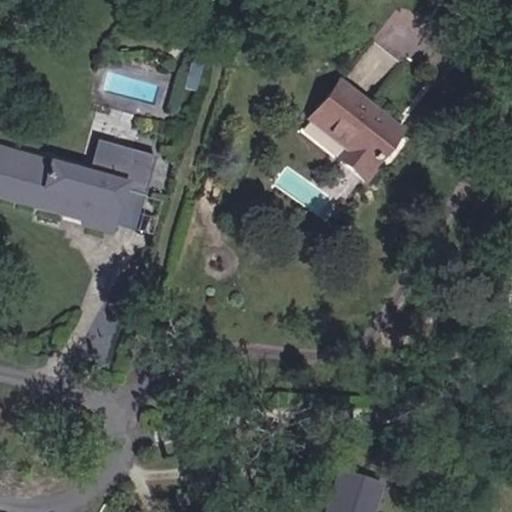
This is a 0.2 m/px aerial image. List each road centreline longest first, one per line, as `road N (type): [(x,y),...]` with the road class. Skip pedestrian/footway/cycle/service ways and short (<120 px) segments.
road 1 (residential): [(0,502),(30,508),(85,495),(108,479),(119,452),(114,418),(97,400),(0,375)]
road 2 (unknown): [(44,384),(121,201)]
